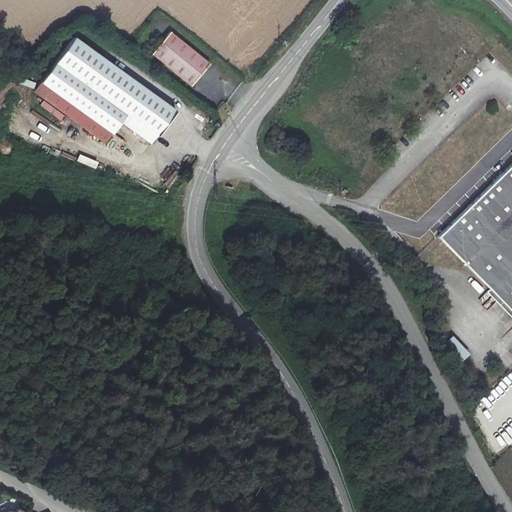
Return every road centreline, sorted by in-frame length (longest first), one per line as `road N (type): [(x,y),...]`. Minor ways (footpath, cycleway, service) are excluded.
road 1 (unclassified): [(226,146),(384,280),(506,511)]
road 2 (tertiary): [(226,146),(202,183),(188,228),(217,289),(291,386),(346,511)]
road 3 (tertiary): [(341,0),(226,146)]
